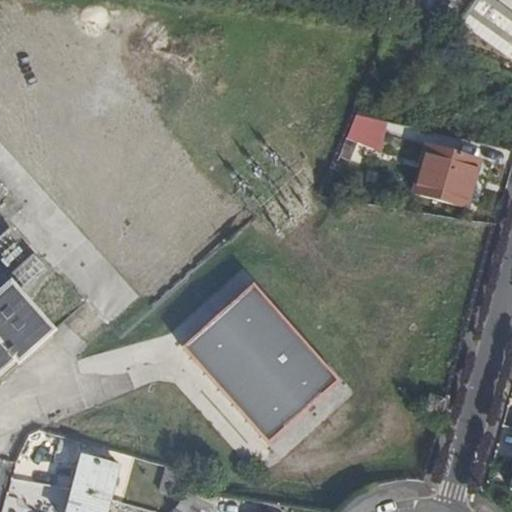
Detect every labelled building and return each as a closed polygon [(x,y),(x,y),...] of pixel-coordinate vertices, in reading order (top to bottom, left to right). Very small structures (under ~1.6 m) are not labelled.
[(380,146),(387,123),(358,116),(343,151),(352,153),(358,140),(380,146)] [(414,192),(468,207),(479,161),(444,152),(426,147),(418,177),(414,192)] [(19,364),(53,333),(12,288),(0,298),(0,374),(16,360),(19,364)] [(251,289),(181,353),(269,449),(339,385),(251,289)] [(443,417),(447,401),(431,397),(427,413),(443,417)] [(74,491),(108,500),(117,467),(83,457),(74,491)] [(170,469),(157,466),(150,490),(163,494),(170,469)] [(104,511),(108,500),(74,491),(68,511),(104,511)] [(211,511),(217,499),(188,495),(176,510),(179,511),(211,511)]
